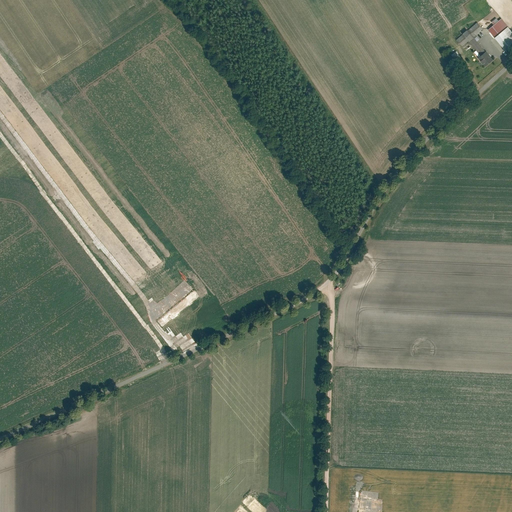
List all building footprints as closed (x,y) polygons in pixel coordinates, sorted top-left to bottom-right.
[(501,18),(487,29),(494,37),(507,26),(501,18)] [(463,34),(456,40),(461,46),(468,41),(473,37),(483,29),(477,22),(468,30),(467,29),(462,33),(463,34)] [(511,31),(507,26),(494,37),(506,51),(511,46),(511,31)] [(473,37),(468,41),(480,55),(485,51),(473,37)] [(456,50),(450,55),(454,60),(460,56),(456,50)] [(478,57),(485,66),(493,60),(485,51),(480,55),(478,57)]
